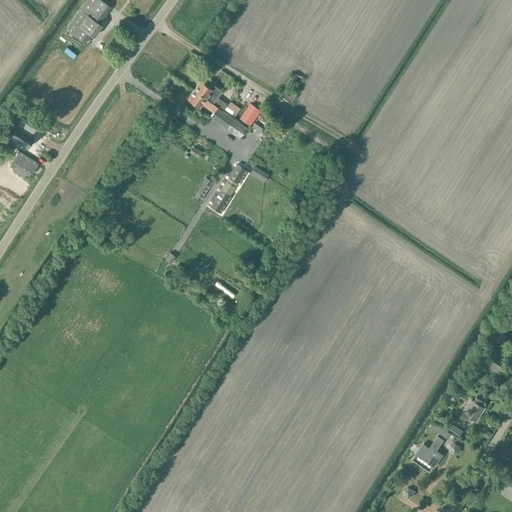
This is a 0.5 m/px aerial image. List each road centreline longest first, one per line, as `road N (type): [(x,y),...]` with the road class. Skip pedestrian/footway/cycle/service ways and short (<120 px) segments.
road 1 (unclassified): [(0,259),(173,0)]
road 2 (track): [(448,511),(511,410)]
